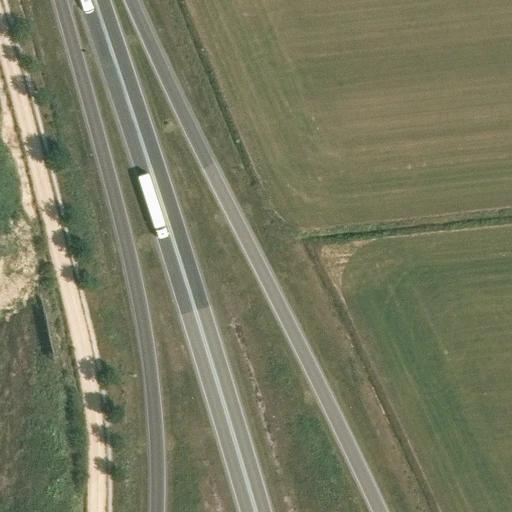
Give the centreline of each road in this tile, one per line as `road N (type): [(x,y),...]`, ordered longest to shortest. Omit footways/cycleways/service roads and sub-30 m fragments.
road 1 (trunk): [(379,511),(131,0)]
road 2 (trunk): [(93,0),(255,511)]
road 3 (trunk): [(60,0),(137,297),(152,395),(156,511)]
road 4 (track): [(0,41),(66,285),(94,422),(97,511)]
